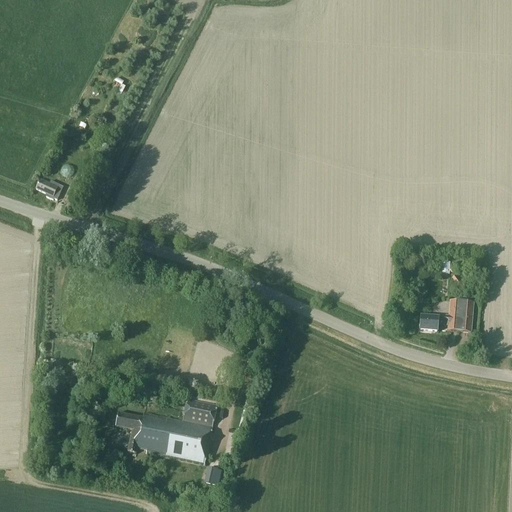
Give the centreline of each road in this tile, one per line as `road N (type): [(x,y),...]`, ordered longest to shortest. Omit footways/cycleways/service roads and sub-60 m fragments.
road 1 (tertiary): [(511,377),(401,351),(193,261),(0,202)]
road 2 (track): [(41,217),(26,478),(152,511)]
